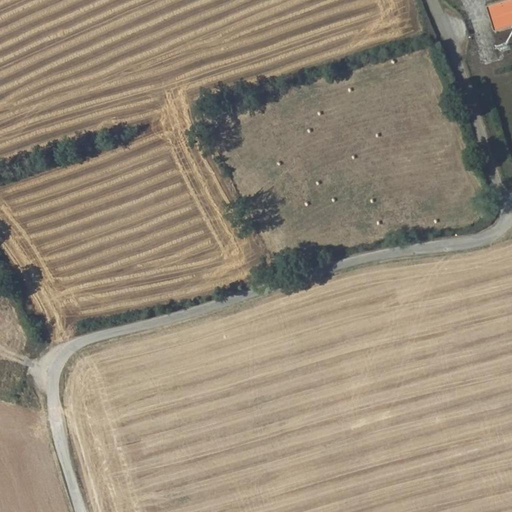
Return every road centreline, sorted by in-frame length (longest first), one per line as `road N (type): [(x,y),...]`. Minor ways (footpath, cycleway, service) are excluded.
road 1 (unclassified): [(82,511),(55,420),(50,375),(62,349),(380,253),(490,236),(507,223),(509,209)]
road 2 (unclassified): [(509,209),(431,0)]
